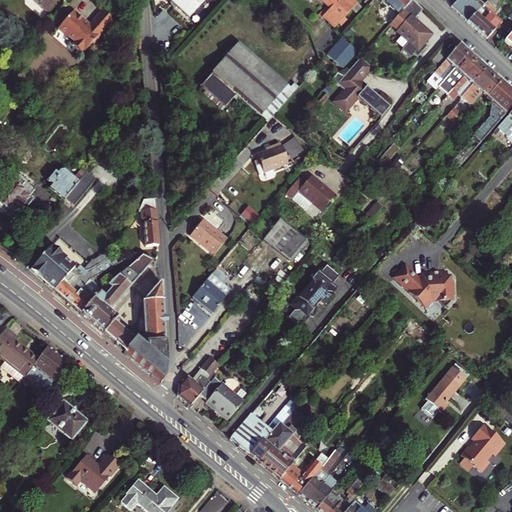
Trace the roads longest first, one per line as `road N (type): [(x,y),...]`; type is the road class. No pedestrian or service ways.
road 1 (residential): [(144,0),(172,368),(163,404)]
road 2 (primary): [(163,404),(0,270)]
road 3 (primary): [(0,287),(154,415)]
road 4 (primary): [(292,511),(163,404)]
road 5 (primary): [(154,415),(269,511)]
